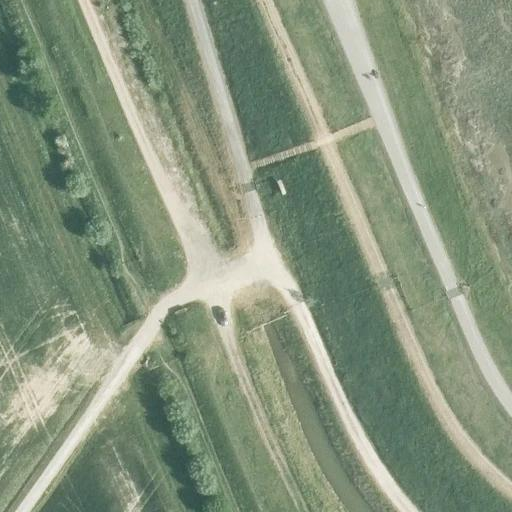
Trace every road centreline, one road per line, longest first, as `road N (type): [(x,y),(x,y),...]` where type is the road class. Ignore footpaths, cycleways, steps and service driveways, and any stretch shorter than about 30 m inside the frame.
road 1 (track): [(141,289),(19,0)]
road 2 (unclassified): [(156,323),(23,511)]
road 3 (track): [(218,313),(303,511)]
road 4 (track): [(237,511),(156,323)]
